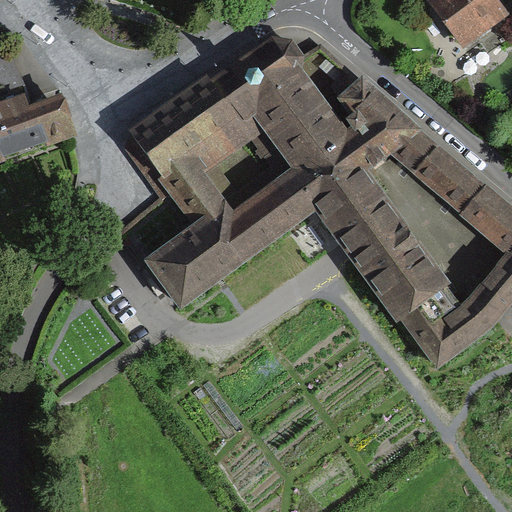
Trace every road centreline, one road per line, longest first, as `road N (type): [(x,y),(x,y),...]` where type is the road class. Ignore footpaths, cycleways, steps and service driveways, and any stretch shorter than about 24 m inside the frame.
road 1 (residential): [(105,95),(108,185),(21,347),(19,511)]
road 2 (residential): [(511,177),(310,1)]
road 3 (residential): [(105,95),(129,93),(310,1)]
road 4 (residential): [(32,0),(68,62),(105,95)]
